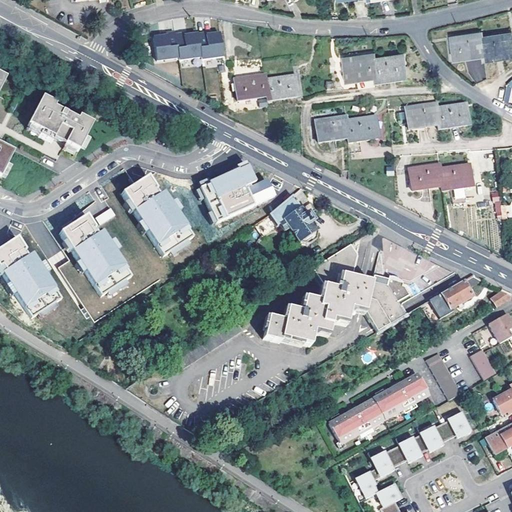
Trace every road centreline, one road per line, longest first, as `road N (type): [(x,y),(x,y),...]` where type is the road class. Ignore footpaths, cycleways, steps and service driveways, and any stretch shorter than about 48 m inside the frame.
road 1 (residential): [(89,61),(117,25),(181,8),(324,29),(414,23)]
road 2 (secondary): [(511,280),(235,140)]
road 3 (secondary): [(218,130),(89,61)]
road 4 (residential): [(129,152),(35,207),(0,200)]
road 5 (residential): [(414,23),(452,79),(511,115)]
